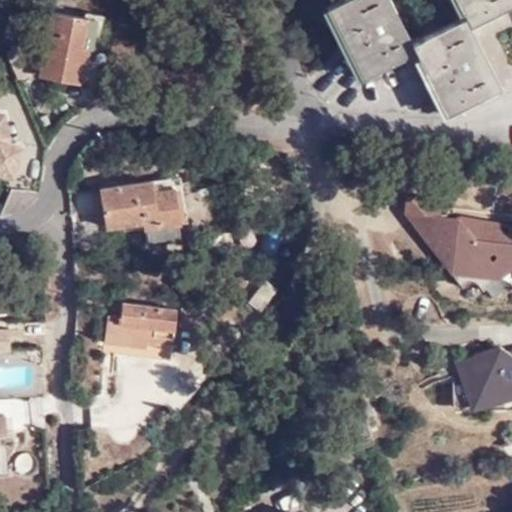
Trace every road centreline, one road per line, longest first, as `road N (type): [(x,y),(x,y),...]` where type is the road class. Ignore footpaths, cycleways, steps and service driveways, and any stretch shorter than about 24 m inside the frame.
road 1 (unknown): [(511,121),(420,132),(311,121),(417,313),(511,315)]
road 2 (residential): [(39,197),(76,131),(120,119),(311,121),(254,0)]
road 3 (residential): [(76,511),(64,381),(65,219),(39,197)]
